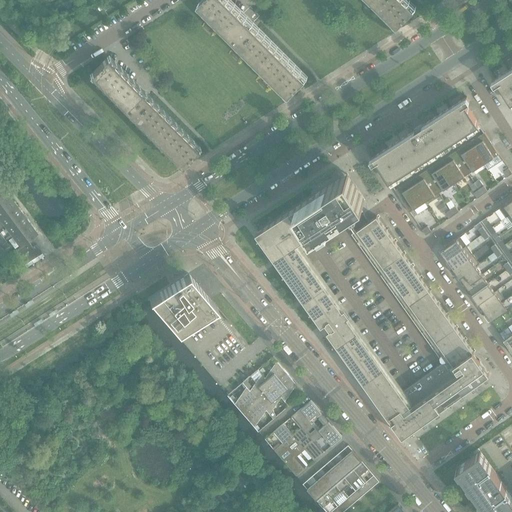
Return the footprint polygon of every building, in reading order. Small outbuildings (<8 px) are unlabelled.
[(231,0),(201,0),(197,4),(288,96),(308,76),(231,0)] [(416,7),(409,0),(370,0),(397,26),(416,7)] [(108,55),(106,57),(89,74),(180,165),(199,146),(108,55)] [(511,101),(511,67),(509,70),(508,70),(497,77),(495,78),(491,81),(494,85),(498,83),(511,102),(511,101)] [(474,126),(479,123),(466,103),(469,101),(467,97),(463,99),(462,100),(450,107),(450,108),(437,115),(437,116),(426,123),(425,124),(412,132),(411,133),(400,140),(399,140),(387,148),(386,148),(375,155),(374,156),(370,159),(373,163),(376,161),(389,181),(394,178),(474,126)] [(499,154),(490,141),(486,144),(483,139),(472,146),(475,150),(484,164),(499,154)] [(475,150),(472,146),(462,153),(464,157),(460,160),(469,173),(484,164),(475,150)] [(469,173),(460,160),(456,163),(453,159),(443,166),(445,170),(454,183),(469,173)] [(445,170),(443,166),(432,172),(435,177),(430,179),(439,193),(454,183),(445,170)] [(511,172),(508,168),(503,172),(507,177),(511,172)] [(303,253),(363,211),(358,204),(365,199),(348,173),(341,177),(315,194),(257,232),(263,239),(279,262),(306,300),(323,324),(324,324),(328,330),(327,330),(390,418),(392,421),(403,436),(489,374),(479,359),(476,361),(472,354),(474,353),(377,216),(369,221),(362,226),(351,234),(443,362),(402,391),(348,316),(344,318),(340,312),(343,309),(303,253)] [(439,193),(430,179),(426,182),(423,178),(413,185),(415,189),(424,202),(439,193)] [(415,189),(413,185),(402,192),(405,196),(401,198),(409,212),(424,202),(415,189)] [(482,194),(487,191),(483,186),(478,189),(482,194)] [(482,194),(478,189),(473,193),(477,198),(482,194)] [(0,206),(10,198),(4,190),(0,192),(0,206)] [(0,218),(0,219),(17,207),(10,198),(0,206),(0,218)] [(453,215),(458,211),(455,206),(450,210),(453,215)] [(23,215),(17,207),(0,219),(1,219),(7,227),(23,215)] [(448,218),(453,215),(450,210),(445,213),(448,218)] [(29,224),(23,215),(7,227),(13,236),(29,224)] [(493,226),(489,221),(484,225),(488,230),(493,226)] [(26,240),(36,233),(29,224),(13,236),(20,245),(26,240)] [(426,235),(431,231),(427,226),(422,230),(426,235)] [(493,226),(488,230),(492,235),(496,231),(493,226)] [(486,232),(482,227),(477,230),(481,235),(486,232)] [(486,232),(481,235),(484,240),(489,236),(486,232)] [(463,247),(466,245),(460,236),(457,238),(440,250),(446,259),(447,259),(463,247)] [(506,244),(502,239),(497,243),(501,247),(506,244)] [(24,264),(42,253),(36,244),(32,246),(29,242),(15,251),(24,264)] [(498,249),(495,244),(490,248),(493,253),(498,249)] [(506,244),(501,247),(504,252),(509,249),(506,244)] [(469,256),(473,254),(466,245),(463,247),(447,259),(453,268),(469,256)] [(498,249),(493,253),(497,257),(502,254),(498,249)] [(479,263),(473,254),(469,256),(453,268),(459,277),(476,265),(479,263)] [(511,267),(507,262),(502,265),(506,270),(511,267)] [(482,274),(476,265),(459,277),(466,286),(482,274)] [(185,298),(199,286),(188,273),(149,298),(169,321),(189,304),(185,298)] [(472,294),(488,283),(482,274),(466,286),(472,294)] [(478,303),(494,291),(488,283),(472,294),(478,303)] [(504,298),(498,289),(494,291),(478,303),(480,306),(485,312),(501,301),(504,298)] [(491,321),(507,310),(501,301),(485,312),(491,321)] [(289,374),(277,361),(265,378),(274,387),(289,374)] [(274,387),(265,378),(262,374),(250,391),(258,400),(274,387)] [(285,401),(297,384),(289,374),(274,387),(282,396),(285,401)] [(252,386),(246,379),(242,382),(247,387),(248,389),(252,386)] [(250,391),(248,389),(247,387),(235,404),(243,413),(258,400),(250,391)] [(273,409),(282,396),(274,387),(258,400),(266,410),(273,419),(276,416),(273,409)] [(254,427),(266,410),(258,400),(243,413),(254,427)] [(329,421),(311,400),(306,404),(316,417),(318,415),(325,424),(329,421)] [(316,417),(306,404),(301,408),(312,421),(316,417)] [(312,421),(301,408),(293,415),(303,428),(312,421)] [(315,441),(303,428),(293,415),(291,417),(301,427),(292,434),(305,449),(314,460),(324,452),(315,441)] [(319,429),(312,421),(303,428),(315,441),(323,434),(319,429)] [(328,430),(332,426),(329,421),(325,424),(319,429),(323,434),(328,430)] [(305,449),(292,434),(283,424),(275,431),(285,443),(297,456),(305,449)] [(342,437),(332,426),(328,430),(337,441),(342,437)] [(337,441),(328,430),(323,434),(332,445),(337,441)] [(306,467),(297,456),(285,443),(275,431),(273,432),(283,443),(274,450),(296,476),(306,467)] [(369,468),(356,453),(353,450),(347,454),(343,449),(339,453),(343,458),(346,461),(370,489),(380,481),(374,475),(367,481),(361,475),(369,468)] [(480,451),(456,468),(487,511),(511,511),(511,498),(505,489),(506,488),(480,451)] [(346,461),(343,458),(338,462),(334,457),(330,460),(334,465),(361,497),(370,489),(346,461)] [(325,465),(321,468),(325,473),(352,504),(361,497),(334,465),(329,470),(325,465)] [(352,504),(325,473),(320,477),(316,472),(312,476),(316,481),(343,511),(352,504)] [(237,473),(232,479),(239,486),(244,481),(237,473)] [(311,485),(307,480),(303,483),(327,511),(342,511),(343,511),(316,481),(311,485)] [(222,489),(217,494),(224,502),(229,496),(222,489)] [(208,503),(202,508),(206,511),(213,511),(215,510),(208,503)] [(406,511),(398,503),(387,511),(406,511)]
